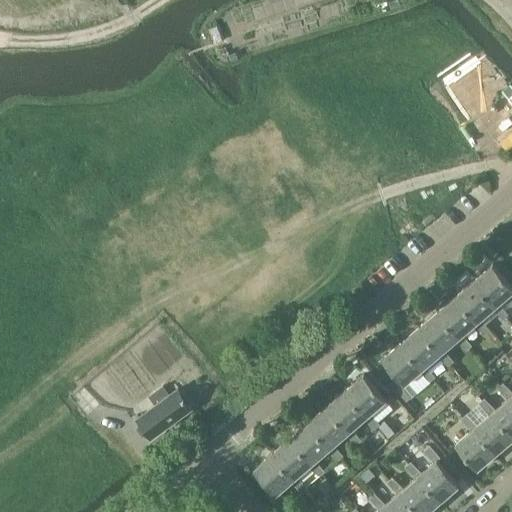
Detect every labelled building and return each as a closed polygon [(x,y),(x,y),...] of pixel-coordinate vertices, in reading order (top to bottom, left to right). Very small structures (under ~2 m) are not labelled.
[(492,264),(473,280),(494,306),(490,308),(501,320),(507,315),(500,306),(506,302),(510,306),(511,304),(511,285),(511,286),(492,264)] [(473,280),(455,296),(476,321),(473,324),(484,334),(489,330),(479,319),(490,308),(494,306),(473,280)] [(455,296),(437,311),(457,337),(455,339),(465,350),(471,345),(461,334),(473,324),(476,321),(455,296)] [(437,311),(418,327),(439,352),(437,355),(448,366),(453,361),(443,349),(455,339),(457,337),(437,311)] [(418,327),(400,343),(422,368),(419,370),(429,381),(434,377),(424,365),(437,355),(439,352),(418,327)] [(422,368),(400,343),(381,359),(402,383),(399,385),(410,397),(416,392),(406,381),(419,370),(422,368)] [(479,363),(467,349),(457,358),(469,372),(479,363)] [(363,374),(344,390),(366,415),(362,418),(373,428),(378,424),(369,413),(384,400),(363,374)] [(507,399),(495,409),(492,411),(511,435),(511,398),(510,396),(511,394),(511,391),(502,383),(497,387),(507,399)] [(164,386),(149,396),(155,404),(137,418),(151,437),(191,408),(177,388),(169,394),(164,386)] [(344,390),(326,405),(348,431),(344,434),(355,444),(361,439),(351,428),(362,418),(366,415),(344,390)] [(489,414),(477,424),(473,427),(495,453),(511,438),(511,435),(492,411),(495,409),(484,398),(479,402),(489,414)] [(326,405),(308,421),(329,446),(326,449),(337,459),(342,455),(332,443),(344,434),(348,431),(326,405)] [(473,427),(477,424),(466,413),(460,418),(470,430),(455,443),(477,468),(495,453),(473,427)] [(308,421),(290,436),(311,462),(308,464),(318,475),(324,470),(314,459),(326,449),(329,446),(308,421)] [(290,436),(271,452),(292,478),(289,480),(300,491),(306,486),(296,475),(308,464),(311,462),(290,436)] [(432,462),(420,472),(418,474),(439,500),(458,484),(437,459),(440,457),(429,445),(422,451),(432,462)] [(292,478),(271,452),(253,468),(273,492),(270,495),(280,508),(287,502),(277,490),(289,480),(292,478)] [(414,477),(402,487),(399,490),(417,511),(424,511),(439,500),(418,474),(420,472),(409,461),(404,466),(414,477)] [(396,493),(384,503),(381,505),(387,511),(417,511),(399,490),(402,487),(392,477),(386,482),(396,493)] [(378,509),(373,511),(387,511),(381,505),(384,503),(374,492),(368,497),(378,509)]
